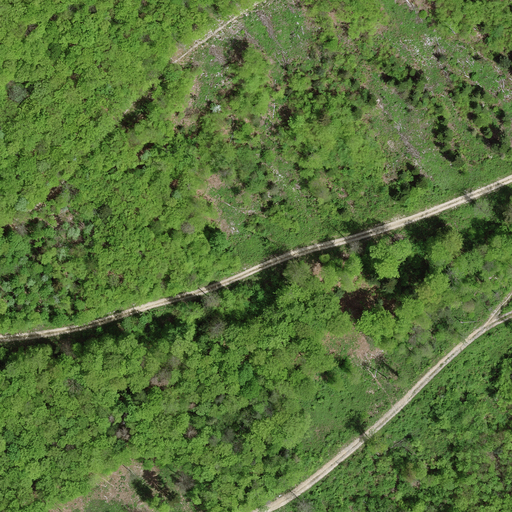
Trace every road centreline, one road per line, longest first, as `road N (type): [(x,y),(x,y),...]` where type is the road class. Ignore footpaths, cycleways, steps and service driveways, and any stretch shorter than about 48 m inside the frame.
road 1 (track): [(0,338),(75,328),(163,302),(451,208),(511,179)]
road 2 (track): [(0,229),(74,169),(183,48),(255,0)]
road 3 (track): [(258,511),(315,478),(483,327),(511,314)]
